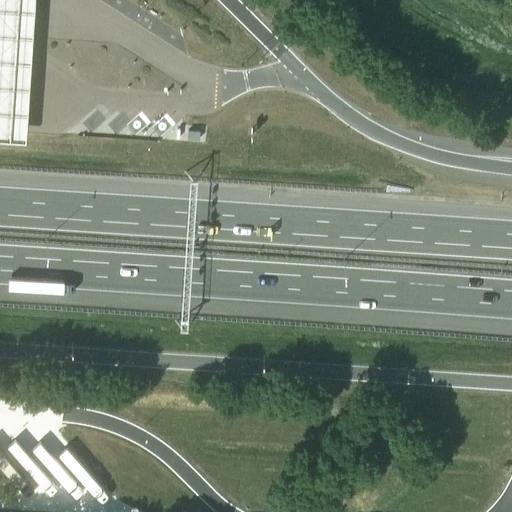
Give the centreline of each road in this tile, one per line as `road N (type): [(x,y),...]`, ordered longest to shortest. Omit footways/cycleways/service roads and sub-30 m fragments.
road 1 (motorway): [(0,265),(511,301)]
road 2 (motorway): [(511,243),(0,208)]
